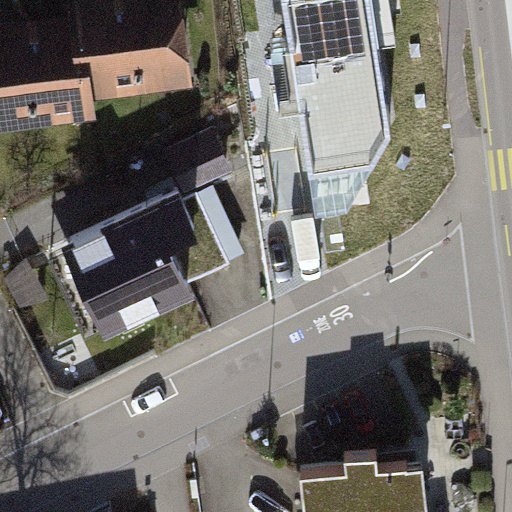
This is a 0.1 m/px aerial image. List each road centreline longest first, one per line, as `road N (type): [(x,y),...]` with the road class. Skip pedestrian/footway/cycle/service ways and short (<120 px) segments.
road 1 (residential): [(61,464),(425,285),(511,274)]
road 2 (residential): [(0,340),(61,464)]
